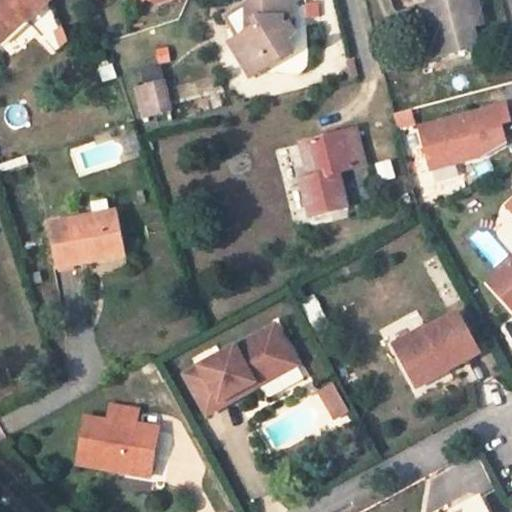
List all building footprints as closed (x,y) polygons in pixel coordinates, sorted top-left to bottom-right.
[(47,0),(0,0),(0,31),(21,13),(27,19),(47,0)] [(253,20),(256,25),(237,37),(245,50),(237,55),(250,75),(292,49),(288,41),(293,38),(295,34),(296,32),(296,29),(294,26),(293,24),(284,23),(284,17),(294,16),(293,0),(248,0),(241,5),(249,20),(253,20)] [(428,0),(429,1),(421,3),(435,55),(477,45),(472,25),(483,22),(477,0),(428,0)] [(241,5),(225,16),(237,37),(256,25),(253,20),(249,20),(241,5)] [(27,19),(21,13),(0,31),(0,40),(2,42),(27,19)] [(237,37),(229,41),(237,55),(245,50),(237,37)] [(351,61),(345,62),(350,81),(356,79),(351,61)] [(162,82),(147,86),(155,112),(169,108),(162,82)] [(147,86),(137,89),(144,115),(155,112),(147,86)] [(505,151),(498,124),(507,122),(502,104),(418,126),(430,171),(505,151)] [(413,123),(410,110),(395,114),(399,127),(413,123)] [(356,129),(300,144),(307,171),(312,169),(314,177),(309,178),(300,180),(309,213),(347,204),(338,171),(365,164),(356,129)] [(28,162),(25,155),(0,163),(0,170),(0,171),(28,162)] [(511,198),(510,200),(511,201),(511,259),(488,283),(511,308),(511,198)] [(117,211),(49,224),(56,266),(91,260),(90,252),(124,246),(117,211)] [(124,246),(90,252),(91,260),(125,253),(124,246)] [(436,256),(424,261),(442,302),(455,296),(436,256)] [(424,327),(393,345),(411,377),(441,360),(447,369),(476,352),(455,314),(426,331),(424,327)] [(289,359),(271,327),(182,376),(201,410),(231,393),(235,401),(255,390),(249,381),(289,359)] [(294,369),(289,359),(249,381),(255,390),(294,369)] [(447,369),(441,360),(411,377),(416,386),(447,369)] [(337,373),(323,381),(337,404),(350,397),(337,373)] [(235,401),(231,393),(201,410),(205,418),(235,401)] [(107,421),(84,417),(77,463),(121,471),(130,465),(150,467),(157,429),(136,425),(138,408),(110,403),(107,421)] [(199,471),(212,511),(230,511),(239,509),(223,463),(199,471)] [(150,467),(130,465),(121,471),(148,476),(150,467)] [(449,511),(485,511),(477,497),(449,511)]
